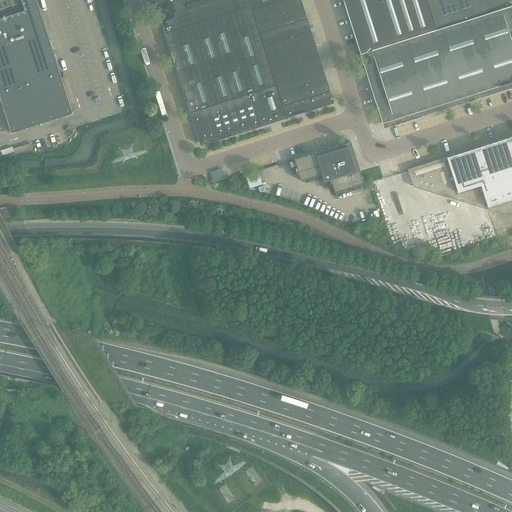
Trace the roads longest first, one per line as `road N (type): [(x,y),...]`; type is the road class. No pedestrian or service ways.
road 1 (motorway): [(511,493),(285,403),(0,333)]
road 2 (motorway): [(511,308),(193,236),(0,233)]
road 3 (unclassified): [(356,116),(187,167),(132,0)]
road 4 (motorway): [(0,361),(156,397),(316,447)]
road 5 (unclassified): [(511,110),(375,151),(356,116)]
road 6 (motorway): [(316,447),(481,511)]
road 7 (unknown): [(86,111),(115,92),(89,0)]
road 8 (unclassified): [(356,116),(320,0)]
